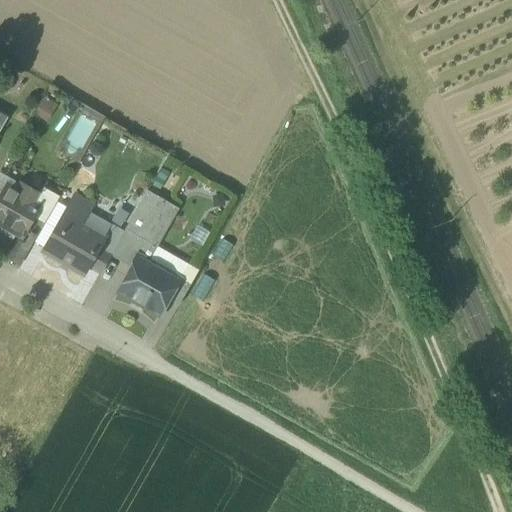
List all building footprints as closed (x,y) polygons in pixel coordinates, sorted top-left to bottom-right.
[(58,106),(43,97),(33,114),(48,123),(58,106)] [(0,173),(0,196),(6,186),(16,192),(20,185),(0,173)] [(0,226),(20,237),(22,239),(27,231),(34,218),(36,214),(31,212),(39,196),(20,185),(16,192),(6,186),(0,196),(0,226)] [(44,224),(45,222),(56,203),(59,197),(43,188),(39,196),(31,212),(36,214),(34,218),(44,224)] [(147,243),(153,247),(154,247),(176,208),(146,191),(124,230),(147,243)] [(71,202),(90,213),(93,207),(75,196),(71,202)] [(87,267),(104,237),(83,225),(90,213),(71,202),(67,209),(56,228),(55,230),(60,233),(48,254),(83,273),(87,267)] [(67,209),(56,203),(45,222),(56,228),(67,209)] [(111,225),(90,213),(83,225),(104,237),(111,225)] [(124,230),(123,232),(111,225),(104,237),(87,267),(100,274),(110,256),(131,268),(138,256),(139,257),(147,243),(124,230)] [(37,237),(27,231),(22,239),(20,237),(7,260),(20,267),(37,237)] [(139,257),(178,280),(187,265),(154,247),(153,247),(147,243),(139,257)] [(117,293),(158,316),(167,301),(179,280),(178,280),(139,257),(138,256),(131,268),(117,293)] [(198,271),(187,265),(178,280),(179,280),(167,301),(177,307),(198,271)]
